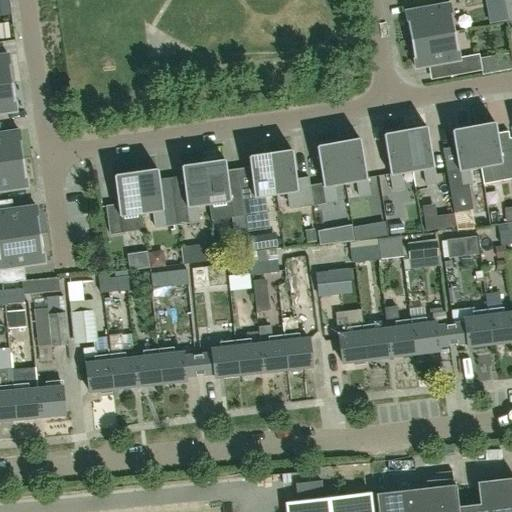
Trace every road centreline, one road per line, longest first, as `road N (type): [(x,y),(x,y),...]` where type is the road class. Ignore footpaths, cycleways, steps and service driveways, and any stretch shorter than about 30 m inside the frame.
road 1 (residential): [(0,471),(511,419)]
road 2 (residential): [(41,128),(78,147),(387,97)]
road 3 (residential): [(41,128),(62,269)]
road 4 (residential): [(23,0),(41,128)]
road 5 (residential): [(387,97),(509,78)]
